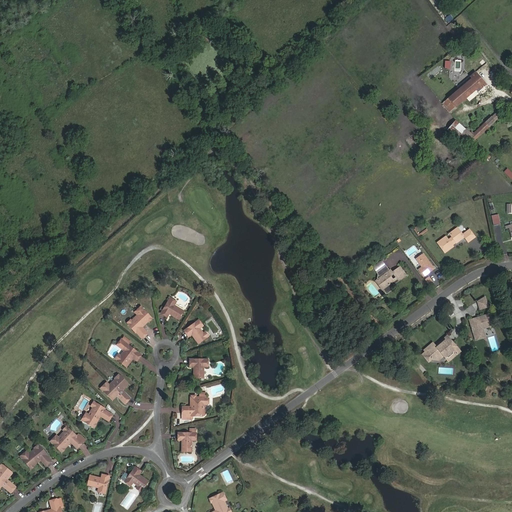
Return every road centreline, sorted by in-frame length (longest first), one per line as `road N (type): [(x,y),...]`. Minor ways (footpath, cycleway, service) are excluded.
road 1 (residential): [(511,265),(453,289),(185,484)]
road 2 (residential): [(158,459),(134,449),(107,452),(12,511)]
